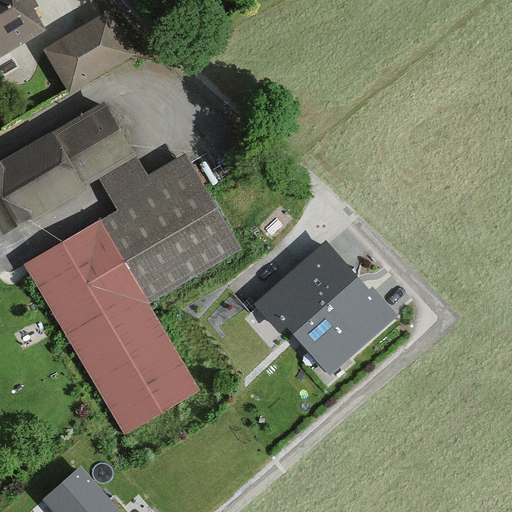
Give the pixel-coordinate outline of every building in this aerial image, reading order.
[(0,0),(0,68),(51,38),(27,0),(0,0)] [(77,101),(140,61),(114,20),(51,61),(77,101)] [(109,108),(0,171),(0,245),(105,185),(143,162),(109,108)] [(247,256),(189,159),(154,180),(143,162),(105,185),(124,216),(110,225),(159,308),(247,256)] [(110,225),(28,273),(121,439),(205,392),(159,308),(110,225)] [(395,321),(326,247),(257,305),(331,382),(395,321)] [(128,511),(77,459),(43,489),(62,511),(128,511)]
